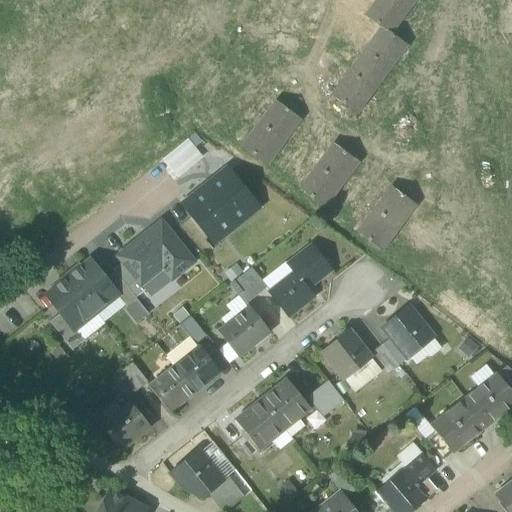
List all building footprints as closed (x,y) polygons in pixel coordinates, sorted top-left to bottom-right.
[(332,98),(355,114),(372,91),(389,69),(406,45),(390,33),(414,0),(377,0),(365,18),(382,30),(365,52),(349,74),(332,98)] [(241,148),(265,166),(301,119),(277,101),(241,148)] [(162,160),(170,169),(194,149),(187,140),(162,160)] [(299,191),(323,209),(358,162),(335,144),(299,191)] [(202,159),(194,149),(170,169),(177,179),(202,159)] [(227,169),(205,187),(208,190),(229,173),(227,169)] [(229,231),(258,208),(229,173),(208,190),(205,187),(181,206),(204,234),(221,220),(229,231)] [(358,233),(383,251),(416,205),(391,187),(358,233)] [(221,220),(204,234),(213,245),(229,231),(221,220)] [(144,292),(149,298),(193,263),(160,223),(117,257),(122,263),(144,292)] [(269,293),(288,318),(315,297),(308,289),(333,270),(312,244),(287,265),(293,273),(269,293)] [(78,268),(66,277),(95,314),(117,296),(104,280),(89,261),(79,269),(78,268)] [(293,273),(287,265),(285,262),(260,282),(265,288),(269,293),(293,273)] [(114,273),(135,299),(144,292),(122,263),(112,271),(114,273)] [(223,275),(230,283),(242,273),(235,265),(223,275)] [(250,269),(239,277),(255,297),(266,288),(265,288),(260,282),(250,269)] [(125,306),(127,308),(136,301),(135,299),(114,273),(104,280),(117,296),(125,306)] [(74,330),(95,314),(66,277),(54,287),(56,288),(45,296),(60,314),(73,331),(74,330)] [(245,305),(255,297),(239,277),(229,285),(238,296),(245,305)] [(117,296),(95,314),(103,323),(125,306),(117,296)] [(248,309),(245,305),(238,296),(225,307),(229,312),(220,320),(226,327),(248,309)] [(147,315),(136,301),(127,308),(124,311),(135,325),(147,315)] [(238,356),(240,357),(270,332),(249,308),(248,309),(226,327),(219,333),(228,343),(238,356)] [(404,360),(406,361),(410,358),(423,348),(418,341),(428,334),(408,308),(381,329),(389,340),(404,360)] [(49,323),(71,351),(83,342),(74,330),(73,331),(60,314),(49,323)] [(103,323),(95,314),(74,330),(83,342),(104,325),(103,323)] [(190,339),(194,345),(205,336),(189,317),(179,326),(190,339)] [(321,353),(344,382),(371,361),(348,332),(321,353)] [(418,341),(423,348),(433,341),(428,334),(418,341)] [(174,368),(198,349),(194,345),(190,339),(166,358),(174,368)] [(466,339),(457,350),(468,358),(477,348),(466,339)] [(389,340),(381,346),(397,367),(404,360),(389,340)] [(440,350),(433,341),(423,348),(410,358),(415,365),(425,357),(431,357),(440,350)] [(228,365),(238,356),(228,343),(217,352),(228,365)] [(387,375),(397,367),(381,346),(371,355),(387,375)] [(199,348),(198,349),(174,368),(192,391),(200,385),(201,387),(219,373),(199,348)] [(371,361),(344,382),(354,395),(381,373),(371,361)] [(132,363),(121,372),(136,391),(147,382),(132,363)] [(187,395),(192,391),(174,368),(171,371),(149,387),(169,413),(189,397),(187,395)] [(479,390),(494,377),(487,368),(471,380),(479,390)] [(497,377),(511,396),(511,374),(506,370),(497,377)] [(127,399),(136,391),(121,372),(112,379),(127,399)] [(434,433),(451,455),(511,407),(511,396),(497,377),(496,376),(495,376),(494,377),(479,390),(430,428),(434,433)] [(306,398),(322,418),(343,402),(327,381),(306,398)] [(276,389),(260,401),(282,429),(296,418),(298,421),(311,411),(290,382),(278,391),(276,389)] [(270,438),(282,429),(260,401),(246,412),(249,415),(237,424),(258,452),(272,441),(270,438)] [(103,425),(123,449),(141,435),(140,433),(148,426),(130,403),(103,425)] [(424,441),(434,433),(430,428),(413,409),(403,417),(424,441)] [(296,418),(282,429),(289,438),(303,428),(298,421),(296,418)] [(282,429),(270,438),(272,441),(277,448),(289,438),(282,429)] [(387,429),(370,443),(376,450),(393,437),(387,429)] [(352,430),(350,444),(364,446),(366,432),(352,430)] [(442,462),(451,455),(434,433),(424,441),(442,462)] [(200,451),(223,480),(227,477),(234,471),(211,442),(200,451)] [(401,465),(393,472),(397,477),(402,473),(422,456),(412,443),(395,457),(401,465)] [(192,482),(205,498),(208,496),(215,490),(225,482),(223,480),(200,451),(171,474),(183,489),(192,482)] [(402,473),(415,488),(425,479),(435,471),(422,456),(402,473)] [(340,493),(345,499),(354,492),(337,470),(328,478),(339,493),(340,493)] [(381,482),(385,487),(397,477),(393,472),(381,482)] [(377,494),(391,511),(410,511),(425,500),(415,488),(402,473),(397,477),(385,487),(381,490),(378,493),(377,494)] [(223,480),(225,482),(208,496),(220,511),(224,511),(243,497),(227,477),(223,480)] [(435,491),(425,479),(415,488),(425,500),(435,491)] [(287,481),(275,491),(289,508),(301,498),(287,481)] [(192,482),(183,489),(202,501),(205,498),(192,482)] [(494,496),(507,511),(511,511),(511,483),(509,486),(508,485),(494,496)] [(137,511),(133,510),(135,506),(110,492),(99,510),(96,511),(95,511),(137,511)] [(354,511),(345,499),(340,493),(339,493),(314,511),(354,511)]
